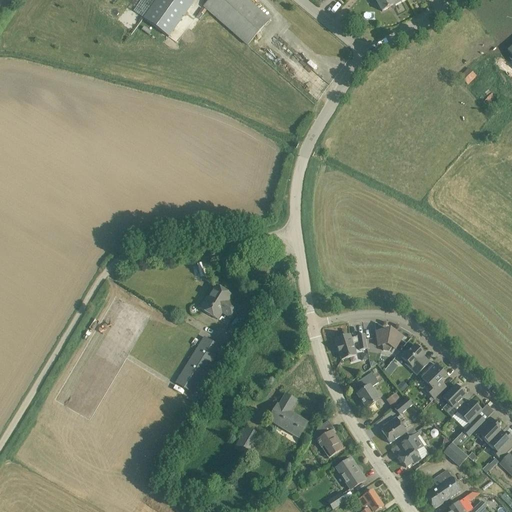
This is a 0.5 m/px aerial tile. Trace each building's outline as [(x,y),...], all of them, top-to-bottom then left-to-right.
[(170,38),(169,37),(195,0),(156,0),(143,18),(131,9),(123,20),(163,48),(170,38)] [(208,0),(203,6),(248,45),(270,20),(247,0),(208,0)] [(375,0),(382,12),(403,0),(375,0)] [(469,85),(477,77),(468,68),(460,76),(469,85)] [(493,94),(483,103),(491,111),(500,102),(493,94)] [(232,319),(239,308),(227,301),(231,295),(217,286),(209,299),(207,298),(200,309),(217,319),(222,312),(232,319)] [(401,341),(403,338),(390,330),(376,333),(378,346),(382,346),(383,351),(389,352),(392,347),(398,351),(404,342),(401,341)] [(339,352),(342,360),(356,356),(352,345),(358,343),(360,351),(367,349),(365,335),(357,336),(357,337),(351,339),(350,335),(340,339),(337,344),(337,347),(339,353),(339,352)] [(193,394),(193,393),(221,348),(204,337),(175,383),(193,394)] [(424,356),(421,353),(422,352),(415,345),(408,353),(407,351),(401,357),(407,363),(406,365),(417,376),(429,363),(423,357),(424,356)] [(434,400),(446,388),(440,382),(446,376),(436,366),(422,379),(428,385),(424,389),(432,397),(434,400)] [(379,402),(370,388),(378,383),(372,373),(352,386),(358,394),(357,395),(367,409),(379,402)] [(403,381),(397,387),(403,394),(409,388),(403,381)] [(453,408),(461,400),(466,396),(456,386),(443,399),(448,404),(442,409),(452,418),(458,412),(453,408)] [(396,393),(387,400),(391,406),(401,399),(396,393)] [(299,437),(307,423),(294,416),(292,418),(287,416),(296,401),(286,395),(279,407),(277,405),(269,419),(299,437)] [(407,399),(394,409),(399,415),(412,405),(407,399)] [(467,428),(473,434),(481,426),(481,425),(485,422),(478,415),(481,411),(471,401),(459,414),(470,425),(467,428)] [(501,428),(494,422),(489,417),(481,426),(473,434),(482,443),(484,441),(488,445),(501,433),(498,431),(501,428)] [(381,432),(390,444),(406,433),(396,418),(385,426),(387,428),(381,432)] [(331,458),(345,449),(332,431),(334,430),(328,421),(317,429),(314,435),(317,440),(316,441),(321,449),(323,447),(331,458)] [(254,448),(261,435),(246,427),(233,448),(255,460),(260,451),(254,448)] [(511,449),(511,438),(506,432),(503,435),(501,433),(488,445),(493,450),(491,452),(500,461),(509,452),(511,449)] [(416,453),(417,453),(424,448),(415,434),(407,440),(416,453)] [(444,446),(452,443),(446,438),(444,438),(443,446),(444,446)] [(422,461),(417,453),(416,453),(407,440),(403,442),(408,449),(398,456),(406,468),(413,464),(414,466),(422,461)] [(452,444),(443,453),(459,467),(467,458),(452,444)] [(477,457),(472,453),(468,457),(473,461),(477,457)] [(511,457),(509,455),(500,464),(511,475),(511,457)] [(351,491),(366,480),(351,459),(336,469),(351,491)] [(482,472),(473,464),(469,468),(478,477),(482,472)] [(425,496),(434,510),(461,491),(452,478),(451,478),(447,471),(432,481),(437,488),(425,496)] [(375,511),(383,507),(373,491),(359,500),(365,511),(363,511),(375,511)] [(333,509),(345,501),(341,494),(328,502),(333,509)] [(470,511),(481,511),(487,507),(481,502),(470,511)] [(464,511),(458,503),(449,509),(450,511),(464,511)]
